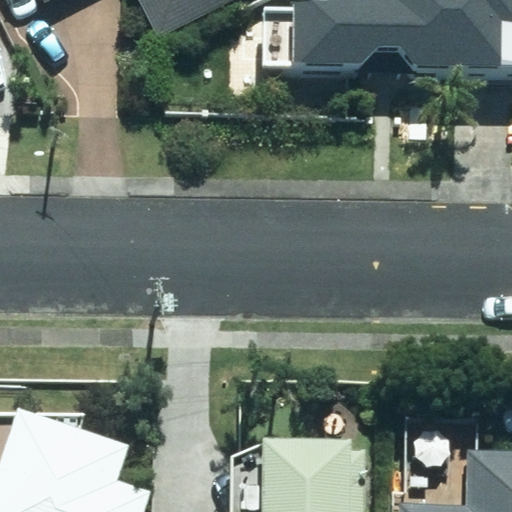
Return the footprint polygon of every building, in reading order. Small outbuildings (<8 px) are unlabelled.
[(39,0),(46,13),(72,0),(128,0),(154,49),(247,0),(39,0)] [(257,92),(511,90),(511,0),(350,0),(349,18),(332,17),(260,14),(257,92)] [(145,511),(146,511),(108,498),(121,462),(9,422),(0,447),(0,511),(145,511)] [(250,511),(338,511),(340,460),(252,458),(250,511)] [(511,511),(511,466),(396,461),(395,511),(511,511)]
